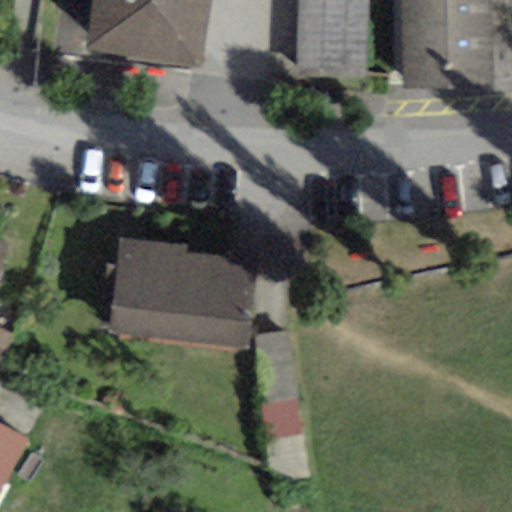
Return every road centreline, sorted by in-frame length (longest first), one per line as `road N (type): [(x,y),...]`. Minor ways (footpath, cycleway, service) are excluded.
road 1 (residential): [(511,124),(415,142),(257,149),(0,114)]
road 2 (unknown): [(265,0),(257,149)]
